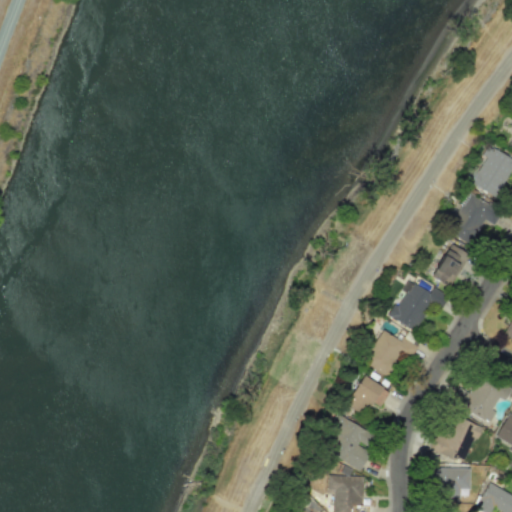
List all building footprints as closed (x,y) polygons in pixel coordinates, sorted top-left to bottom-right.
[(511,159),(511,160),(487,145),(481,154),(484,156),(468,182),(494,197),(507,174),(511,177),(511,159)] [(447,233),(470,244),(481,219),(493,225),(500,209),(465,193),(447,233)] [(429,276),(447,287),(467,254),(448,243),(429,276)] [(387,316),(416,333),(439,292),(431,287),(428,292),(407,280),(387,316)] [(399,341),(382,330),(362,362),(386,377),(396,360),(404,365),(416,346),(402,337),(399,341)] [(343,406),(361,416),(369,402),(379,407),(388,390),(359,375),(343,406)] [(450,400),(458,386),(468,392),(476,376),(504,392),(501,398),(496,395),(489,407),(494,410),(487,421),(450,400)] [(428,451),(462,464),(477,426),(443,412),(428,451)] [(358,471),(369,450),(364,448),(372,433),(339,416),(321,451),(358,471)] [(362,476),(348,476),(349,467),(340,467),(339,474),(326,474),(325,489),(332,490),(330,511),(370,511),(371,503),(360,503),(362,476)] [(468,468),(429,467),(428,490),(439,490),(439,498),(467,498),(468,468)] [(511,511),(511,496),(486,482),(473,506),(484,511),(489,511),(490,510),(494,511),(511,511)]
